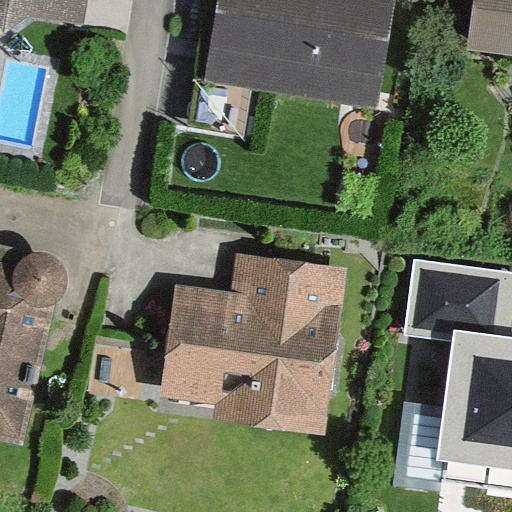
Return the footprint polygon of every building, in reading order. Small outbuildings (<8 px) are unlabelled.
[(0,0),(0,17),(76,29),(80,0),(0,0)] [(216,0),(205,67),(379,96),(394,0),(216,0)] [(511,0),(473,0),(470,36),(511,40),(511,0)] [(235,304),(176,296),(161,416),(326,436),(345,278),(240,266),(235,304)] [(511,326),(511,280),(419,270),(409,348),(451,353),(434,495),(511,504),(511,341),(510,342),(511,326)] [(48,284),(0,274),(0,446),(15,449),(48,284)]
